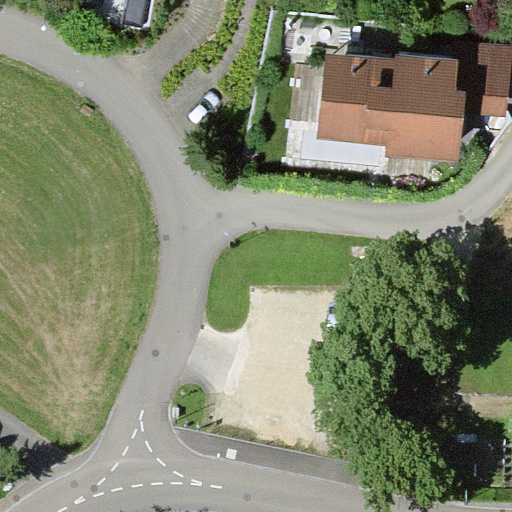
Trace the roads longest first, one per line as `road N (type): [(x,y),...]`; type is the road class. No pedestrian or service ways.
road 1 (residential): [(194,220),(422,233),(486,204),(511,173)]
road 2 (residential): [(0,32),(102,76),(194,220)]
road 3 (residential): [(194,220),(190,298),(124,485)]
road 4 (tertiary): [(124,485),(222,486),(356,511)]
